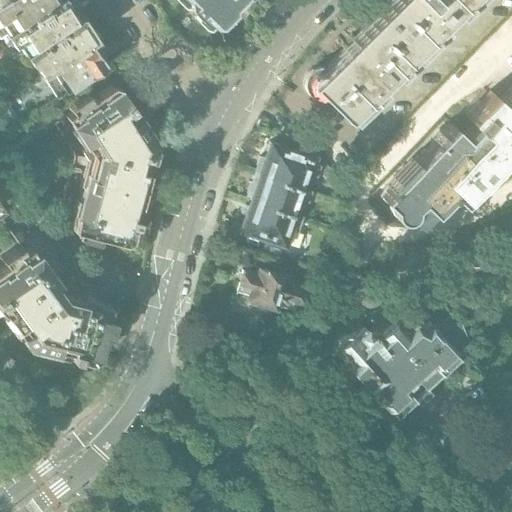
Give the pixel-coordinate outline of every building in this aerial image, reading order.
[(0,0),(0,22),(5,31),(53,0),(0,0)] [(23,53),(80,16),(76,10),(73,5),(71,4),(68,4),(67,4),(63,0),(53,0),(5,31),(4,32),(12,44),(15,42),(23,53)] [(168,0),(170,3),(179,12),(183,14),(188,9),(196,17),(196,21),(208,33),(234,12),(233,7),(240,0),(168,0)] [(392,0),(351,41),(355,44),(349,49),(346,46),(325,67),(320,66),(314,67),(310,70),(306,73),(304,78),(303,83),(303,88),(306,93),(309,97),(314,99),(319,101),(324,100),(325,100),(344,119),(347,116),(352,121),(377,97),(375,95),(377,92),(373,88),(387,74),(392,78),(394,76),(395,78),(416,58),(414,56),(418,52),(420,53),(440,34),(438,32),(441,29),(445,34),(461,19),(456,14),(458,12),(460,13),(473,0),(392,0)] [(54,66),(95,39),(80,16),(23,53),(30,64),(33,63),(40,75),(54,66)] [(102,50),(95,39),(54,66),(69,89),(104,66),(100,60),(98,58),(101,56),(102,50)] [(511,85),(499,99),(491,91),(466,116),(475,124),(464,135),(452,123),(390,187),(389,186),(385,191),(386,192),(380,197),(379,196),(373,203),(384,213),(390,207),(391,212),(393,215),(397,218),(401,219),(405,218),(409,216),(416,223),(424,215),(427,218),(447,197),(448,197),(451,194),(459,202),(511,147),(511,85)] [(141,189),(149,159),(153,143),(145,130),(140,133),(135,124),(139,121),(118,87),(111,86),(90,99),(87,94),(67,107),(70,112),(53,124),(73,155),(55,224),(75,229),(74,235),(97,241),(98,235),(122,241),(128,238),(137,204),(138,199),(133,197),(136,187),(141,189)] [(13,113),(3,120),(5,123),(15,117),(13,113)] [(258,172),(306,188),(310,175),(315,176),(318,165),(314,159),(311,158),(314,150),(299,131),(289,139),(294,145),(292,151),(286,149),(287,149),(286,148),(278,145),(278,146),(277,146),(270,144),(270,142),(269,142),(264,156),(263,156),(262,158),(259,157),(254,171),(258,172)] [(249,197),(297,212),(302,200),(306,201),(310,189),(306,188),(258,172),(254,184),(250,182),(245,196),(249,197)] [(297,212),(249,197),(248,200),(249,200),(247,205),(247,204),(247,206),(246,206),(243,214),(244,214),(243,215),(244,215),(239,230),(240,231),(241,230),(246,231),(246,234),(258,238),(258,237),(261,238),(261,237),(269,239),(269,238),(287,244),(292,228),(296,230),(302,214),(297,212)] [(349,233),(351,224),(342,221),(339,230),(349,233)] [(106,311),(111,290),(70,280),(52,255),(35,231),(18,244),(0,256),(0,259),(2,263),(0,264),(0,309),(13,327),(18,323),(22,329),(17,333),(27,346),(81,359),(88,361),(94,358),(100,334),(106,335),(112,312),(106,311)] [(328,271),(311,266),(307,279),(308,279),(308,281),(308,282),(323,286),(320,296),(321,296),(321,295),(330,298),(339,293),(346,277),(328,271)] [(301,289),(299,286),(289,283),(291,277),(257,268),(255,274),(242,270),(236,291),(250,295),(248,301),(273,308),(273,307),(274,308),(278,305),(291,309),(293,308),(295,302),(298,300),(301,289)] [(480,292),(424,308),(424,310),(430,308),(433,320),(458,311),(483,303),(483,302),(480,292)] [(336,346),(332,349),(394,414),(413,396),(420,404),(432,393),(426,386),(458,356),(473,350),(469,338),(458,311),(433,320),(428,321),(427,321),(420,327),(403,318),(402,318),(395,324),(392,321),(388,325),(377,335),(373,330),(368,334),(361,326),(361,327),(354,333),(352,331),(348,334),(342,334),(336,340),(336,346)]
